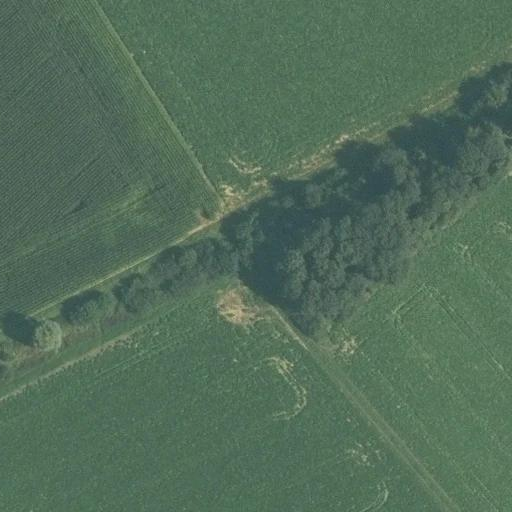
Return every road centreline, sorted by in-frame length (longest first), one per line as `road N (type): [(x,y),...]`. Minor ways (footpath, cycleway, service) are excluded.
road 1 (track): [(0,345),(511,78)]
road 2 (track): [(456,511),(226,232)]
road 3 (track): [(251,263),(0,391)]
